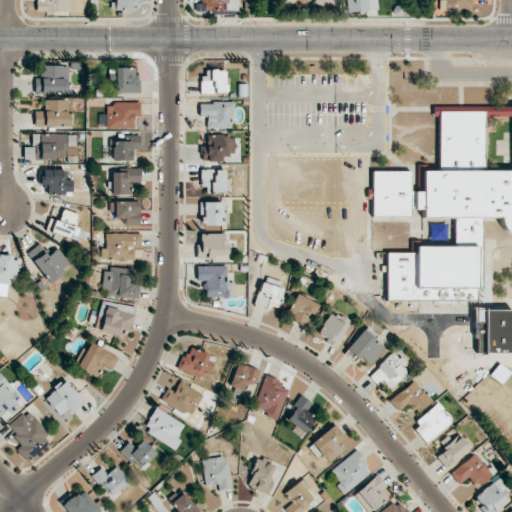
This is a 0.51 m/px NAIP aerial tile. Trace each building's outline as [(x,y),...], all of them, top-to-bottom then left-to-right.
[(34,0),(35,12),(69,11),(68,0),(34,0)] [(139,0),(113,0),(113,8),(139,9),(139,0)] [(237,11),(237,0),(197,0),(198,1),(203,1),(203,10),(237,11)] [(375,0),(347,0),(347,11),(376,10),(375,0)] [(474,11),(474,3),(481,3),(481,0),(443,0),(439,0),(439,11),(474,11)] [(68,94),(69,66),(42,65),(41,78),(34,77),(34,93),(68,94)] [(108,68),(108,83),(115,82),(115,93),(138,92),(137,67),(108,68)] [(226,69),(200,70),(201,94),(227,93),(226,69)] [(69,99),(43,100),(43,110),(34,111),(34,127),(70,126),(69,99)] [(232,101),(198,103),(199,117),(205,117),(205,128),(229,127),(229,113),(233,113),(232,101)] [(106,128),(138,128),(139,103),(106,103),(106,128)] [(511,170),(484,171),(483,117),(511,116),(511,107),(437,109),(438,170),(421,170),(421,191),(410,191),(410,171),(371,171),(372,215),(431,214),(453,226),(454,248),(386,249),(386,301),(481,300),(480,216),(503,215),(503,221),(511,220),(511,170)] [(31,133),(31,147),(23,147),(23,159),(65,160),(66,134),(31,133)] [(201,162),(222,161),(222,155),(233,155),(232,135),(205,136),(206,146),(200,146),(201,162)] [(139,149),(139,137),(111,137),(112,161),(132,160),(131,150),(139,149)] [(66,170),(41,169),(40,185),(46,185),(46,195),(72,195),(72,179),(65,179),(66,170)] [(202,193),(224,192),(224,169),(201,170),(202,193)] [(111,195),(130,194),(129,181),(140,181),(140,170),(111,171),(111,195)] [(139,201),(111,201),(111,218),(123,218),(124,225),(140,225),(139,201)] [(200,225),(227,225),(227,212),(222,212),(221,202),(199,202),(200,225)] [(71,238),(80,215),(63,209),(58,221),(50,218),(46,228),(71,238)] [(141,247),(141,234),(105,233),(105,248),(100,248),(100,260),(132,260),(133,247),(141,247)] [(227,233),(199,234),(200,244),(196,244),(196,258),(227,257),(227,233)] [(70,265),(57,248),(48,255),(39,243),(26,253),(48,281),(70,265)] [(19,258),(0,254),(0,283),(13,286),(19,258)] [(225,265),(196,266),(196,280),(205,280),(206,297),(234,297),(234,282),(226,282),(225,265)] [(103,295),(138,299),(139,284),(128,283),(129,270),(106,268),(103,295)] [(278,307),(283,288),(260,281),(254,305),(267,309),(268,304),(278,307)] [(308,324),(315,302),(294,295),(287,317),(308,324)] [(134,312),(135,307),(108,302),(107,307),(134,312)] [(133,313),(105,307),(100,332),(127,338),(133,313)] [(316,335),(337,347),(344,335),(341,333),(348,322),(330,311),(316,335)] [(385,346),(364,328),(344,351),(356,362),(360,357),(368,364),(385,346)] [(110,370),(117,357),(90,342),(77,366),(94,376),(100,365),(110,370)] [(199,378),(202,370),(208,373),(215,357),(188,346),(178,369),(199,378)] [(409,369),(394,352),(368,374),(377,385),(382,381),(388,388),(409,369)] [(258,371),(238,362),(228,385),(248,394),(258,371)] [(0,415),(7,410),(11,415),(25,404),(0,372),(0,415)] [(254,407),(268,411),(266,417),(277,420),(287,389),(279,386),(281,380),(264,375),(254,407)] [(84,402),(65,380),(44,398),(59,416),(67,409),(71,414),(84,402)] [(416,413),(431,402),(415,380),(388,399),(397,411),(409,402),(416,413)] [(160,402),(192,415),(202,393),(178,383),(175,391),(166,387),(160,402)] [(314,416),(306,411),(311,402),(298,395),(284,421),(306,432),(314,416)] [(451,421),(436,404),(411,426),(426,443),(451,421)] [(175,449),(181,440),(176,437),(184,425),(155,407),(142,429),(175,449)] [(26,460),(52,438),(27,410),(7,427),(22,444),(16,449),(26,460)] [(349,445),(333,425),(307,446),(317,458),(323,454),(328,461),(349,445)] [(450,440),(447,436),(439,442),(445,449),(436,456),(445,467),(470,448),(458,434),(450,440)] [(120,449),(139,470),(156,454),(142,439),(134,447),(129,441),(120,449)] [(345,492),(372,470),(355,450),(328,472),(345,492)] [(493,474),(473,453),(450,474),(459,484),(468,476),(478,487),(493,474)] [(201,459),(204,486),(217,485),(218,490),(230,488),(226,456),(201,459)] [(267,494),(278,465),(257,457),(246,486),(267,494)] [(101,467),(90,476),(110,497),(128,480),(115,466),(107,474),(101,467)] [(391,492),(375,475),(355,493),(372,511),(391,492)] [(505,486),(498,478),(473,498),(483,511),(491,511),(510,497),(502,488),(505,486)] [(286,511),(299,511),(316,499),(301,479),(284,492),(292,503),(284,508),(286,511)] [(101,511),(102,511),(81,488),(61,506),(66,511),(101,511)] [(174,511),(197,511),(183,492),(171,502),(177,510),(174,511)] [(407,511),(394,498),(379,511),(407,511)]
